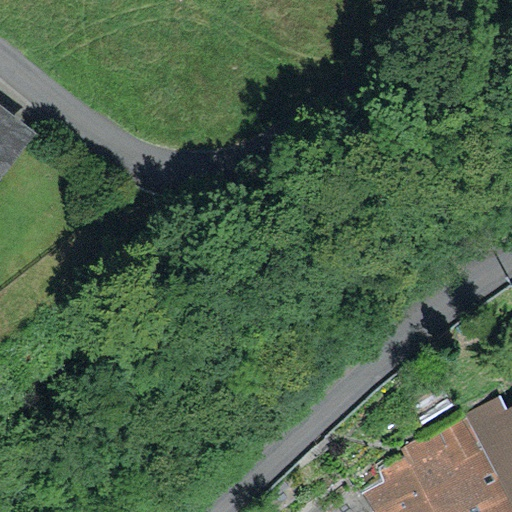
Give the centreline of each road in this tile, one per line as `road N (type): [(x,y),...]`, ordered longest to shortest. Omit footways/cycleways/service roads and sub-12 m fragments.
road 1 (unclassified): [(0,66),(135,164),(223,171),(365,97),(471,0)]
road 2 (residential): [(511,254),(486,268),(219,511)]
